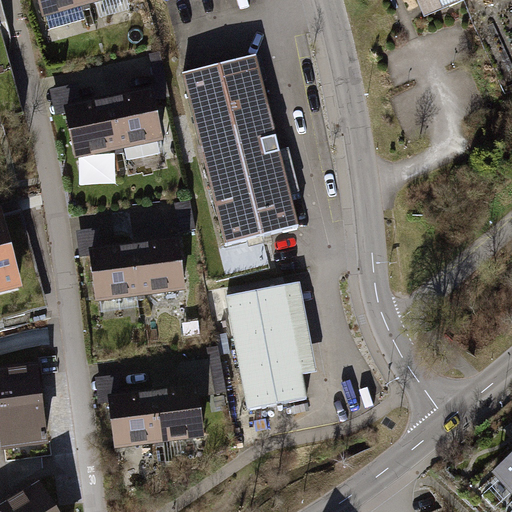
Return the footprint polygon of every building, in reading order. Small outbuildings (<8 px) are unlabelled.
[(39,0),(47,23),(92,10),(89,0),(39,0)] [(89,0),(92,10),(126,0),(89,0)] [(419,0),(426,14),(460,0),(419,0)] [(163,57),(153,59),(160,94),(170,92),(163,57)] [(262,61),(187,79),(229,252),(305,234),(262,61)] [(75,164),(120,155),(110,105),(86,110),(82,88),(54,93),(58,116),(65,115),(75,164)] [(157,96),(110,105),(120,155),(167,146),(157,96)] [(193,206),(178,208),(182,235),(197,233),(193,206)] [(0,293),(19,288),(3,226),(0,226),(0,293)] [(99,310),(144,305),(138,249),(109,253),(106,235),(81,238),(84,266),(93,265),(99,310)] [(183,244),(138,249),(144,305),(189,299),(183,244)] [(307,290),(231,304),(251,417),(312,405),(308,382),(324,380),(307,290)] [(221,351),(211,352),(213,367),(219,402),(230,400),(221,351)] [(47,441),(36,366),(0,371),(0,432),(2,432),(4,447),(47,441)] [(168,397),(159,398),(164,454),(208,450),(204,404),(219,402),(213,367),(183,370),(168,397)] [(119,458),(164,454),(159,398),(123,401),(121,382),(100,384),(104,422),(116,421),(119,458)] [(511,467),(498,480),(511,495),(511,467)] [(0,509),(0,511),(54,511),(38,485),(0,509)]
